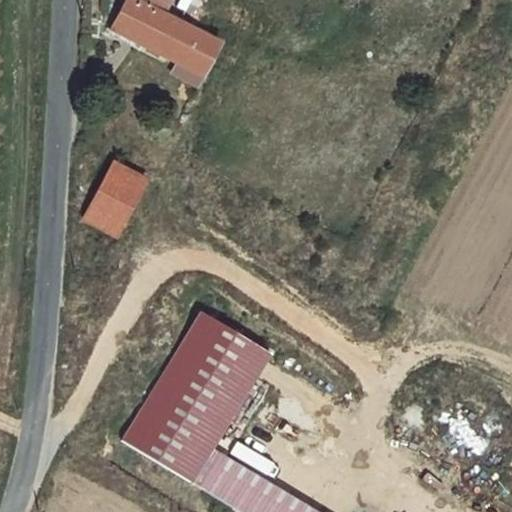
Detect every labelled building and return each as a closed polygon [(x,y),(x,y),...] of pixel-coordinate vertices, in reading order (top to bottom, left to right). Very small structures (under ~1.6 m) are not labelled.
[(202,77),(219,44),(162,15),(133,0),(125,0),(108,34),(120,40),(123,36),(139,45),(177,64),(202,77)] [(133,0),(162,15),(169,0),(133,0)] [(123,36),(120,40),(137,49),(139,45),(123,36)] [(202,77),(177,64),(172,74),(196,87),(202,77)] [(115,238),(144,182),(112,164),(83,221),(115,238)] [(304,511),(212,457),(269,362),(197,319),(119,449),(225,511),(304,511)]
